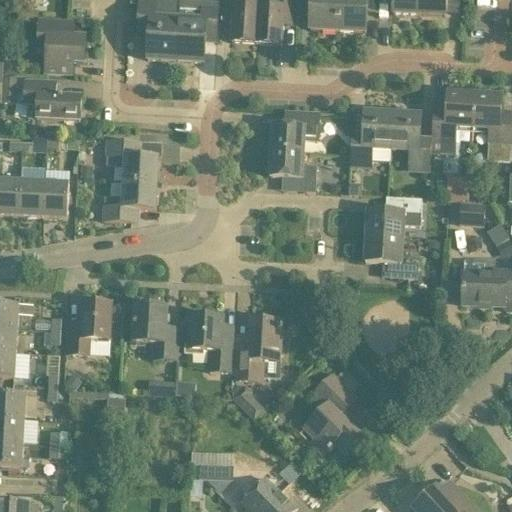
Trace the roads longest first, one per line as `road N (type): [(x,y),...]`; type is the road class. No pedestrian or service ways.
road 1 (residential): [(210,120),(198,234),(0,271)]
road 2 (residential): [(443,64),(381,60),(331,94),(244,90),(221,100),(210,120)]
road 3 (residential): [(345,511),(385,485),(511,366)]
road 4 (residential): [(210,120),(113,110),(114,8)]
